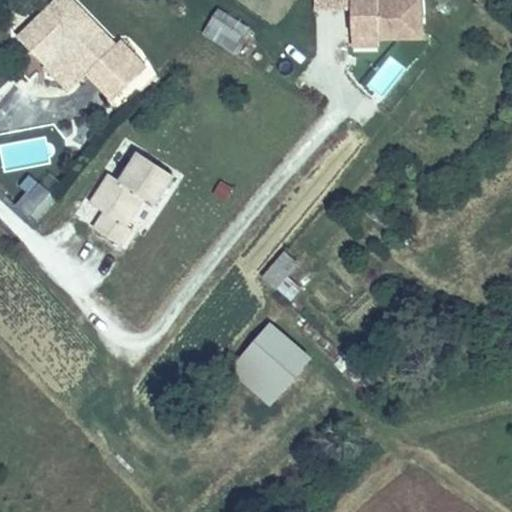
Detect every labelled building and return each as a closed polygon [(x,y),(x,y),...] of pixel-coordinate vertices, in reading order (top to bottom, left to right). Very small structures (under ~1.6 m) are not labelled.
[(78,0),(53,0),(16,34),(73,97),(95,77),(117,102),(150,72),(130,49),(126,52),(78,0)] [(313,0),(314,10),(351,9),(352,43),(425,42),(423,0),(313,0)] [(249,28),(220,11),(213,24),(241,41),(249,28)] [(365,83),(380,98),(411,67),(395,52),(365,83)] [(171,171),(143,155),(126,184),(116,177),(97,209),(108,215),(98,231),(118,244),(129,226),(126,225),(144,195),(153,201),(171,171)] [(30,216),(48,189),(35,180),(17,207),(30,216)] [(281,256),(266,274),(296,298),(304,288),(285,273),(292,265),(281,256)] [(227,370),(271,407),(313,357),(269,320),(227,370)]
